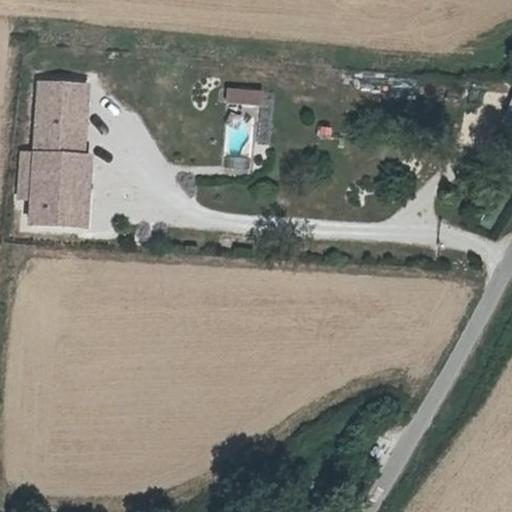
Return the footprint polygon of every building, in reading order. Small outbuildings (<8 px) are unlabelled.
[(25,139),(55,139),(55,130),(60,131),(60,97),(26,95),(25,139)] [(232,97),(218,99),(216,112),(255,116),(256,100),(232,97)] [(54,165),(55,139),(25,139),(24,162),(39,164),(54,165)] [(69,150),(55,150),(54,165),(39,164),(38,204),(57,204),(67,204),(69,150)] [(39,164),(24,162),(23,238),(57,238),(57,204),(38,204),(39,164)] [(248,250),(250,237),(218,233),(216,246),(248,250)]
